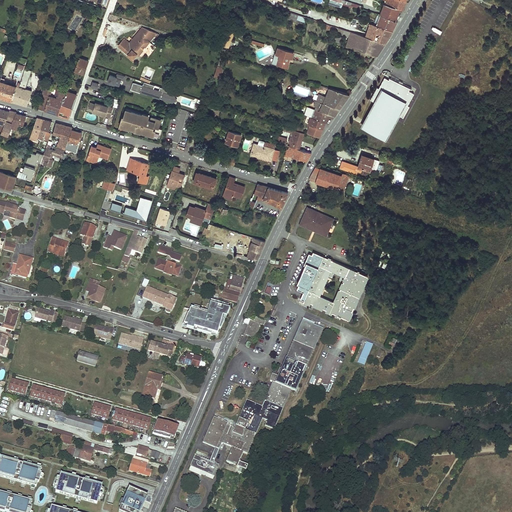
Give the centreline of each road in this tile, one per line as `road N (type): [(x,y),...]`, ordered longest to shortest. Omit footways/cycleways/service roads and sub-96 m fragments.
road 1 (residential): [(297,190),(0,102)]
road 2 (residential): [(0,189),(261,264)]
road 3 (residential): [(0,296),(70,304),(224,349)]
road 4 (tertiary): [(297,190),(417,0)]
road 5 (tertiary): [(153,511),(224,349)]
road 6 (unknown): [(393,40),(270,2)]
